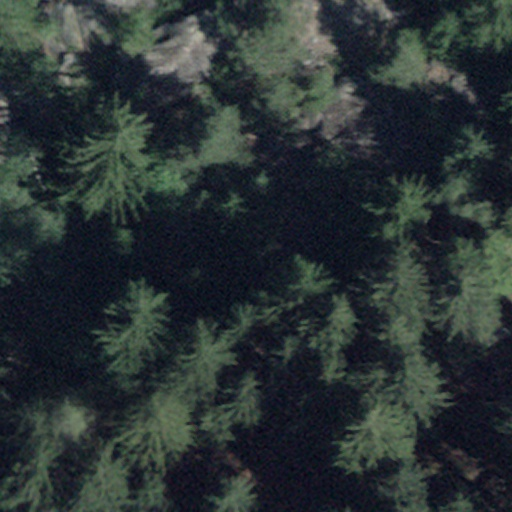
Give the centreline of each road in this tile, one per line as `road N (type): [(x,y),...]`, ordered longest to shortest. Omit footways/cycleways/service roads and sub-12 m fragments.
road 1 (motorway): [(511,231),(0,373)]
road 2 (motorway): [(115,511),(511,413)]
